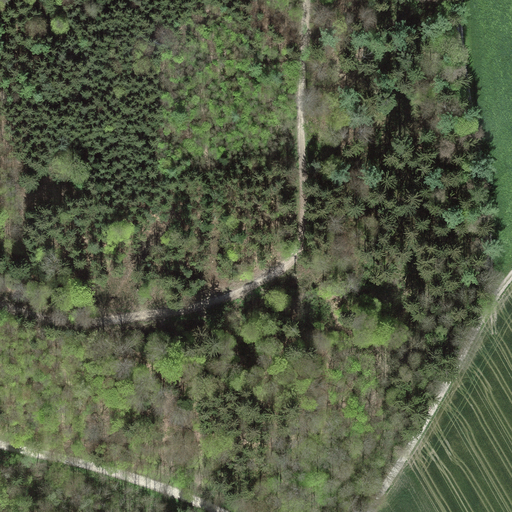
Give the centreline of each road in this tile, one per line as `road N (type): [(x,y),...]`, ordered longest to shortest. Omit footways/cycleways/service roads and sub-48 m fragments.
road 1 (track): [(307,0),(303,238),(294,260),(236,293),(135,315),(56,320),(0,304)]
road 2 (track): [(476,321),(487,291),(486,231),(458,0)]
road 3 (track): [(219,511),(149,482),(0,444)]
road 4 (track): [(476,321),(363,511)]
